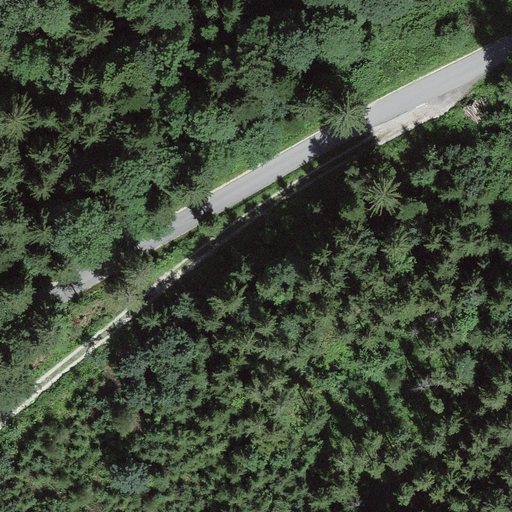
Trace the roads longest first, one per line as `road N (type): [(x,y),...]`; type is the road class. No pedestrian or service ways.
road 1 (unclassified): [(511,44),(392,103),(0,325)]
road 2 (track): [(392,103),(388,134),(267,205),(0,425)]
